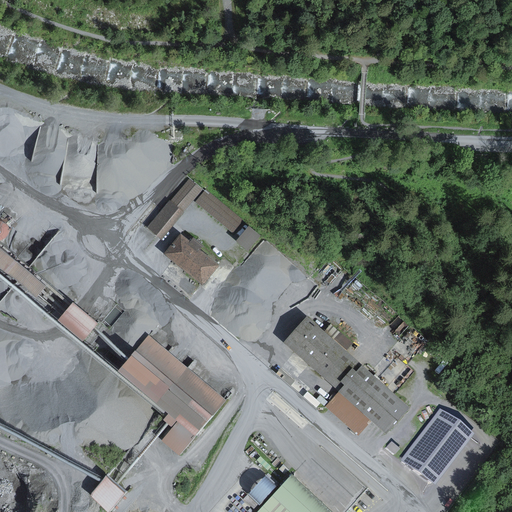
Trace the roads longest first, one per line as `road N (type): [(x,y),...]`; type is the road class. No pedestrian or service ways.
road 1 (track): [(511,67),(135,44),(71,31),(0,0)]
road 2 (track): [(270,376),(198,511)]
road 3 (unknown): [(126,256),(51,317),(0,316)]
